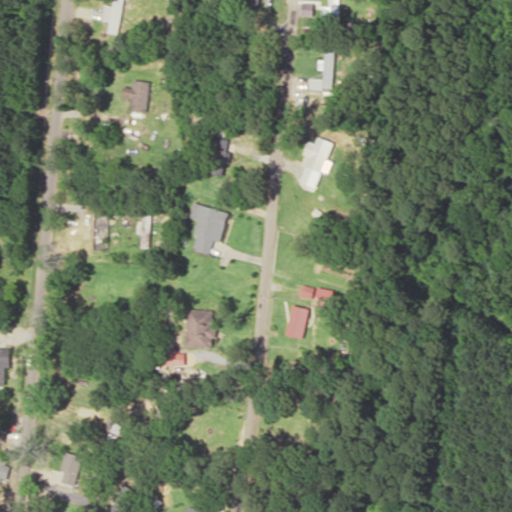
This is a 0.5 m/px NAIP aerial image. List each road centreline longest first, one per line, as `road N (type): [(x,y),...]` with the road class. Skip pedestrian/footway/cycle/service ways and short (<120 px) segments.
road 1 (residential): [(239,511),(290,0)]
road 2 (residential): [(66,0),(19,511)]
